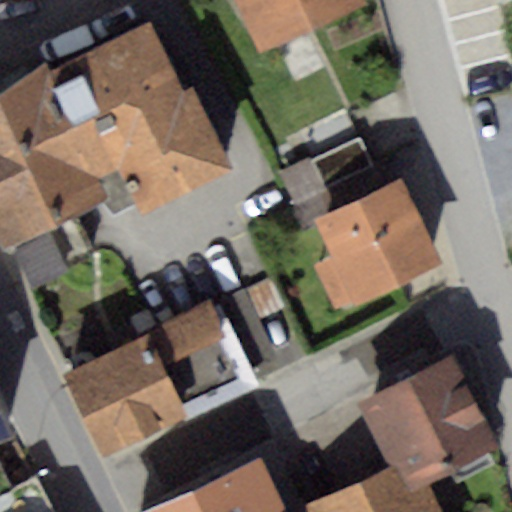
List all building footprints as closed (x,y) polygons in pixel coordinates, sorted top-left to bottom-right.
[(367,0),(239,0),(264,52),(369,3),(367,0)] [(239,170),(154,19),(71,60),(104,107),(91,110),(120,174),(131,170),(151,211),(239,170)] [(48,62),(0,96),(0,231),(9,251),(115,200),(103,182),(120,174),(91,110),(69,116),(48,62)] [(401,184),(321,223),(338,259),(320,268),(342,312),(440,265),(401,184)] [(216,301),(254,383),(308,358),(271,276),(216,301)] [(254,383),(216,301),(158,328),(197,413),(255,386),(254,383)] [(158,328),(70,370),(106,453),(197,413),(158,328)] [(455,368),(361,409),(391,476),(484,434),(455,368)] [(284,511),(263,461),(196,490),(206,511),(284,511)] [(444,511),(424,465),(318,510),(318,511),(444,511)] [(206,511),(196,490),(148,511),(206,511)]
